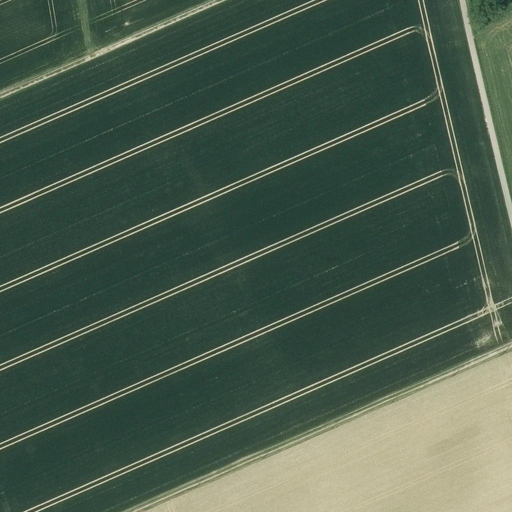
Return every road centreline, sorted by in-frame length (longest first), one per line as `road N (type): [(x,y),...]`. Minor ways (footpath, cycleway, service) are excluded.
road 1 (track): [(131,511),(511,345)]
road 2 (track): [(461,0),(511,222)]
road 3 (track): [(91,58),(223,0)]
